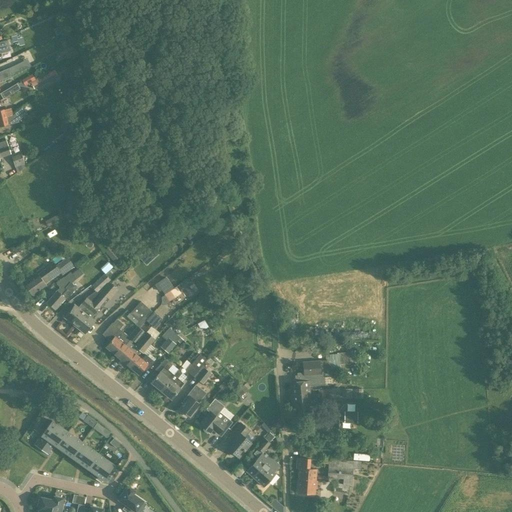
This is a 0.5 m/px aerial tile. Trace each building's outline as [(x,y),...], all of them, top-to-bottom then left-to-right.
[(17,66),(9,69),(12,75),(20,72),(17,66)] [(0,80),(1,81),(9,77),(7,70),(0,73),(0,80)] [(31,84),(34,89),(43,84),(40,78),(31,84)] [(17,84),(0,94),(3,99),(20,89),(17,84)] [(54,107),(52,103),(40,108),(45,119),(47,118),(48,120),(57,116),(56,113),(65,109),(63,103),(54,107)] [(0,118),(0,126),(0,127),(8,125),(18,122),(18,121),(27,114),(22,107),(14,113),(14,115),(6,117),(0,118)] [(0,158),(11,155),(7,144),(0,146),(0,158)] [(25,164),(20,152),(11,155),(15,167),(25,164)] [(60,214),(46,222),(48,226),(62,219),(60,214)] [(83,237),(92,236),(88,217),(79,218),(83,237)] [(210,227),(212,229),(221,221),(220,219),(210,227)] [(149,249),(155,255),(160,250),(154,244),(149,249)] [(15,246),(10,249),(14,255),(19,252),(15,246)] [(62,261),(67,258),(62,250),(57,254),(62,261)] [(103,270),(110,263),(102,254),(95,260),(103,270)] [(75,265),(77,268),(88,259),(86,256),(75,265)] [(32,295),(46,285),(46,284),(54,278),(61,273),(62,276),(74,267),(68,258),(64,262),(57,267),(54,263),(38,274),(24,284),(32,295)] [(59,288),(56,291),(46,302),(55,309),(64,298),(66,300),(72,293),(76,288),(72,285),(68,281),(74,277),(70,272),(56,284),(59,288)] [(97,293),(110,281),(104,274),(91,286),(97,293)] [(165,277),(154,285),(159,292),(161,290),(164,295),(174,288),(169,282),(174,278),(171,275),(166,278),(165,277)] [(92,302),(87,309),(94,314),(107,298),(110,300),(118,290),(110,283),(93,303),(92,302)] [(164,295),(169,302),(181,294),(177,287),(164,295)] [(87,309),(92,302),(86,297),(81,304),(87,309)] [(127,317),(139,328),(146,321),(153,312),(141,301),(127,317)] [(74,305),(64,317),(74,325),(87,309),(81,304),(78,308),(74,305)] [(87,309),(74,325),(84,334),(95,321),(91,318),(94,314),(87,309)] [(154,312),(153,312),(146,321),(154,329),(162,320),(154,312)] [(139,329),(139,328),(138,327),(129,338),(123,333),(122,335),(118,333),(120,331),(111,323),(102,334),(109,340),(110,338),(112,339),(105,347),(116,356),(139,329)] [(139,329),(116,356),(128,366),(152,338),(147,334),(135,348),(131,344),(133,342),(135,343),(144,332),(139,329)] [(146,366),(148,368),(153,362),(146,355),(142,359),(138,356),(141,352),(143,354),(155,340),(152,338),(128,366),(138,375),(146,366)] [(166,340),(160,347),(168,353),(176,344),(168,338),(167,338),(166,340)] [(325,355),(326,360),(319,361),(302,363),(303,372),(297,373),(297,375),(294,375),(295,382),(289,383),(290,390),(294,390),(294,391),(309,390),(309,385),(319,384),(319,385),(325,385),(324,374),(333,373),(333,371),(349,369),(349,364),(355,364),(354,352),(325,355)] [(186,371),(193,376),(202,366),(206,360),(200,355),(186,371)] [(164,367),(168,361),(165,358),(156,368),(160,371),(164,367)] [(187,360),(182,365),(186,369),(191,363),(187,360)] [(173,365),(168,361),(164,367),(168,371),(173,365)] [(211,374),(202,366),(193,376),(203,384),(211,374)] [(160,391),(173,375),(168,371),(164,367),(160,371),(151,383),(160,391)] [(173,375),(177,378),(182,372),(178,369),(173,375)] [(184,383),(177,378),(173,375),(160,391),(171,399),(184,383)] [(245,384),(236,392),(240,396),(249,388),(245,384)] [(183,400),(185,402),(179,409),(184,413),(184,415),(187,416),(188,416),(190,417),(200,404),(198,403),(206,393),(195,385),(183,400)] [(363,388),(319,389),(319,399),(363,398),(363,388)] [(292,410),(311,408),(309,390),(294,391),(294,390),(290,390),(292,410)] [(209,412),(201,423),(199,425),(210,433),(212,429),(218,434),(219,433),(222,435),(229,427),(220,420),(216,417),(224,407),(215,399),(214,400),(206,409),(206,410),(209,412)] [(73,408),(67,403),(63,409),(69,413),(73,408)] [(357,411),(344,411),(344,423),(357,423),(357,411)] [(87,415),(83,421),(92,427),(96,422),(87,415)] [(85,444),(67,432),(51,421),(34,444),(33,445),(47,455),(48,454),(47,454),(54,445),(62,450),(65,447),(73,453),(71,457),(78,462),(81,459),(90,465),(87,468),(92,472),(90,475),(90,474),(89,475),(100,483),(101,482),(100,482),(102,479),(103,480),(113,465),(86,445),(86,444),(85,444)] [(100,433),(103,428),(97,423),(93,428),(100,433)] [(240,423),(231,434),(236,438),(227,448),(238,458),(251,443),(244,437),(250,431),(240,423)] [(269,433),(264,438),(269,443),(274,437),(269,433)] [(116,448),(120,443),(114,438),(110,443),(116,448)] [(271,444),(269,443),(264,438),(256,448),(258,449),(253,454),(258,458),(263,452),(264,452),(271,444)] [(246,471),(246,472),(252,477),(257,471),(260,474),(261,472),(264,474),(275,462),(264,452),(263,452),(258,458),(247,471),(246,471)] [(283,461),(279,458),(275,462),(264,474),(261,472),(260,474),(257,471),(252,477),(263,487),(275,473),(274,472),(279,466),(278,465),(283,461)] [(299,469),(298,478),(327,480),(327,478),(343,479),(343,484),(335,484),(333,493),(348,495),(350,486),(352,486),(353,469),(361,470),(361,461),(329,459),(329,460),(328,464),(327,476),(316,476),(316,469),(309,469),(310,458),(296,458),(295,469),(299,469)] [(314,494),(315,479),(327,480),(298,478),(297,493),(314,494)] [(125,511),(140,511),(146,504),(132,494),(134,491),(128,487),(126,490),(125,489),(118,499),(128,506),(125,511)] [(38,509),(51,511),(61,511),(63,504),(61,504),(62,498),(54,497),(53,500),(41,498),(40,500),(39,500),(37,506),(39,507),(38,509)] [(276,502),(272,506),(278,511),(284,511),(285,509),(276,502)]
